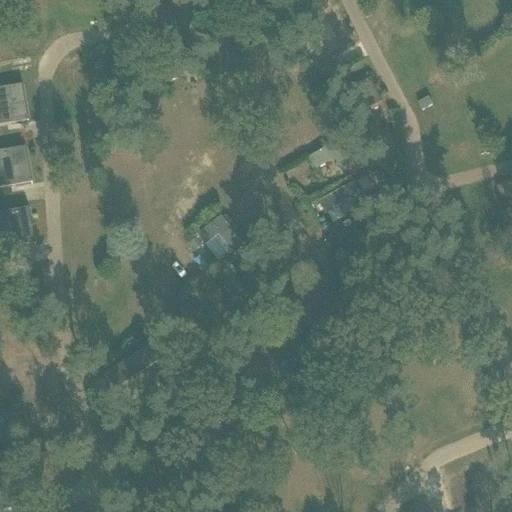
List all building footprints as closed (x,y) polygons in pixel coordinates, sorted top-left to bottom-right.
[(460,43),(475,36),(477,42),(498,32),(482,0),(477,0),(446,15),(460,43)] [(339,12),(309,25),(323,57),(353,44),(339,12)] [(23,87),(0,90),(0,110),(8,109),(11,125),(29,122),(23,87)] [(477,120),(442,131),(447,147),(468,140),(471,152),(485,148),(477,120)] [(28,150),(0,154),(0,173),(13,172),(16,188),(34,185),(28,150)] [(508,219),(511,217),(511,180),(496,187),(508,219)] [(319,199),(331,225),(369,209),(357,182),(319,199)] [(476,195),(489,229),(503,224),(489,190),(476,195)] [(31,211),(0,216),(0,235),(16,233),(18,250),(36,247),(31,211)] [(243,245),(230,230),(221,218),(197,236),(206,248),(219,239),(232,254),(243,245)] [(511,301),(511,280),(502,288),(511,301)] [(101,343),(122,323),(98,298),(77,318),(101,343)] [(142,347),(102,385),(114,397),(128,384),(129,386),(142,373),(154,386),(166,374),(155,361),(142,347)] [(0,423),(13,423),(13,410),(19,410),(18,382),(13,382),(12,369),(0,369),(0,423)] [(3,454),(0,454),(0,509),(11,508),(3,454)]
